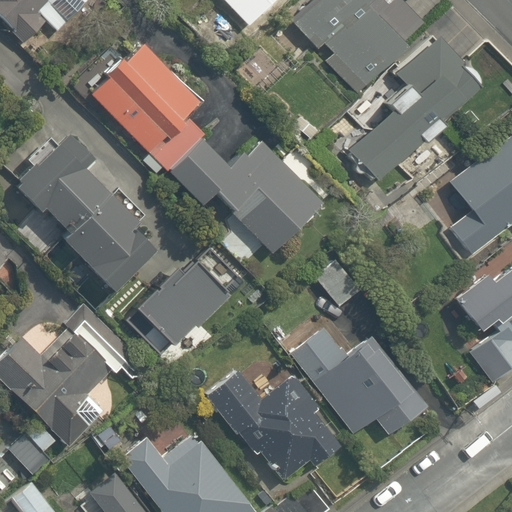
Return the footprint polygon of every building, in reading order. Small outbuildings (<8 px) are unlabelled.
[(0,0),(0,28),(20,48),(43,25),(57,39),(96,0),(0,0)] [(218,0),(244,29),(276,0),(218,0)] [(302,48),(311,39),(356,88),(400,48),(363,8),(371,0),(306,0),(280,24),(302,48)] [(131,58),(89,99),(162,175),(200,138),(180,118),(196,103),(122,26),(111,37),(131,58)] [(370,188),(473,94),(424,41),(388,73),(399,86),(381,103),(387,110),(339,154),(370,188)] [(62,238),(57,242),(109,300),(154,259),(132,234),(139,228),(85,168),(93,161),(69,134),(47,154),(32,137),(1,165),(15,181),(7,189),(35,219),(40,214),(62,238)] [(196,210),(210,197),(267,256),(319,206),(257,141),(229,168),(200,138),(162,175),(196,210)] [(462,258),(511,220),(511,147),(506,139),(442,187),(462,214),(441,230),(462,258)] [(430,212),(410,191),(377,221),(397,243),(430,212)] [(234,285),(202,253),(178,277),(171,270),(120,321),(159,360),(234,285)] [(390,259),(372,273),(391,299),(409,286),(390,259)] [(328,262),(309,277),(334,309),(353,294),(328,262)] [(511,262),(487,284),(481,277),(447,306),(480,346),(468,356),(492,385),(511,368),(511,262)] [(80,398),(120,359),(82,320),(57,344),(35,322),(0,356),(0,386),(37,424),(56,444),(62,451),(97,417),(80,398)] [(320,326),(285,351),(347,437),(369,420),(384,441),(422,414),(367,337),(341,356),(320,326)] [(234,372),(200,398),(246,461),(254,455),(277,486),(332,446),(306,411),(313,405),(291,375),(255,401),(234,372)] [(119,440),(104,423),(85,441),(100,458),(119,440)] [(56,444),(37,424),(6,455),(25,475),(56,444)] [(143,445),(117,464),(151,511),(248,511),(191,435),(168,452),(161,442),(148,452),(143,445)] [(142,511),(117,478),(79,505),(84,511),(142,511)] [(59,511),(35,479),(10,498),(20,511),(59,511)] [(276,509),(279,511),(326,511),(328,511),(307,484),(276,509)] [(20,511),(10,498),(0,504),(0,511),(20,511)]
